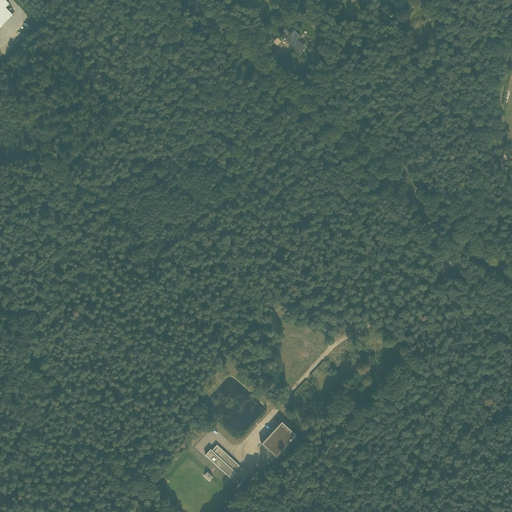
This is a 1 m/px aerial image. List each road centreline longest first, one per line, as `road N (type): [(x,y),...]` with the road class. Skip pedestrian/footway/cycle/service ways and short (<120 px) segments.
road 1 (secondary): [(511,268),(337,137),(193,0)]
road 2 (track): [(64,324),(71,296),(122,248),(127,232),(96,192),(81,196),(0,70)]
road 3 (track): [(17,326),(51,390),(163,511)]
road 4 (track): [(349,482),(490,340)]
road 5 (track): [(122,248),(190,296),(220,355)]
road 6 (track): [(121,511),(113,490),(122,471),(192,402)]
